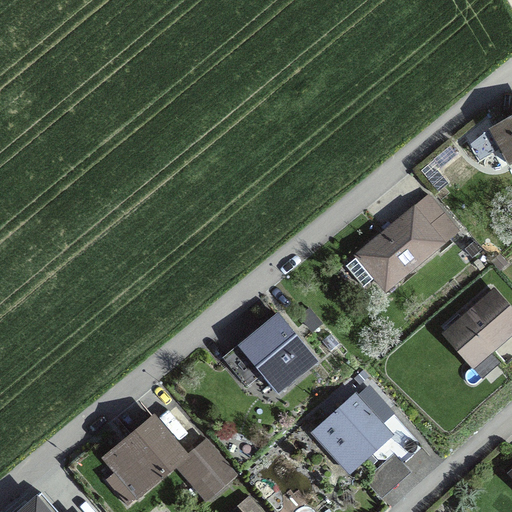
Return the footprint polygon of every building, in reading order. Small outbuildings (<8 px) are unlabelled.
[(508,164),(511,161),(511,117),(494,128),(502,142),(497,145),(508,164)] [(458,230),(430,195),(346,266),(364,286),(375,277),(386,290),(458,230)] [(500,363),(490,351),(511,331),(511,312),(493,291),(446,332),(484,376),(500,363)] [(259,370),(279,394),(317,362),(277,315),(226,358),(245,381),(259,370)] [(386,459),(394,451),(403,461),(421,445),(389,410),(387,411),(367,389),(355,399),(352,395),(315,429),(331,447),(335,444),(355,467),(372,452),(378,458),(386,459)] [(128,506),(141,494),(140,493),(176,463),(205,497),(233,473),(205,439),(185,455),(154,418),(132,436),(132,441),(110,459),(119,469),(106,480),(128,506)] [(58,511),(41,492),(18,511),(58,511)] [(234,511),(262,511),(250,498),(234,511)]
